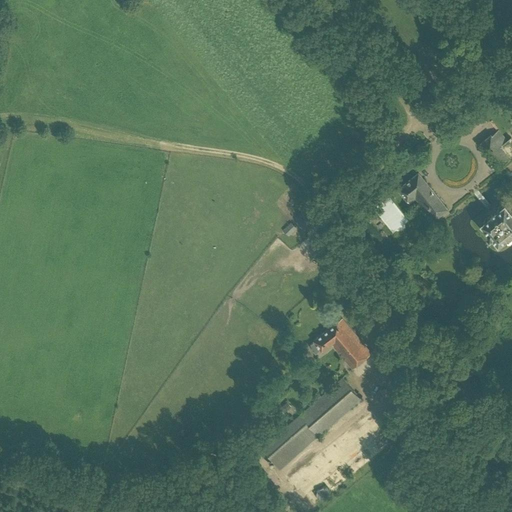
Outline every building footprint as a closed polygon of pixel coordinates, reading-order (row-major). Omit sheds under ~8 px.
[(507,140),(498,130),(493,135),(491,133),(479,144),(499,168),(511,156),(511,138),(511,137),(507,140)] [(447,209),(418,172),(398,188),(409,202),(416,197),(433,219),(435,218),(447,209)] [(487,234),(493,241),(494,239),(498,244),(504,240),(508,245),(511,241),(511,211),(505,203),(500,207),(495,212),(481,223),(489,233),(487,234)] [(382,218),(400,241),(415,230),(397,206),(382,218)] [(306,230),(318,219),(308,207),(296,218),(306,230)] [(369,211),(363,215),(370,223),(375,219),(369,211)] [(288,236),(297,228),(291,222),(283,230),(288,236)] [(371,353),(342,318),(314,341),(315,342),(310,346),(316,353),(321,349),(322,351),(331,344),(352,368),(371,353)] [(280,469),(361,399),(343,378),(262,448),(280,469)] [(386,389),(385,389),(384,389),(383,388),(382,389),(381,389),(380,389),(379,389),(379,390),(378,390),(377,391),(376,392),(375,393),(375,394),(375,395),(374,395),(374,396),(374,397),(374,398),(374,399),(374,400),(375,400),(375,401),(375,402),(376,402),(376,403),(377,404),(378,404),(378,405),(379,405),(380,406),(381,406),(382,406),(383,406),(384,406),(385,406),(386,406),(387,406),(387,405),(388,405),(389,404),(390,403),(391,402),(391,401),(392,400),(392,399),(392,398),(392,397),(392,396),(392,395),(391,394),(391,393),(391,392),(390,392),(390,391),(389,391),(389,390),(388,390),(387,390),(387,389),(386,389)]
